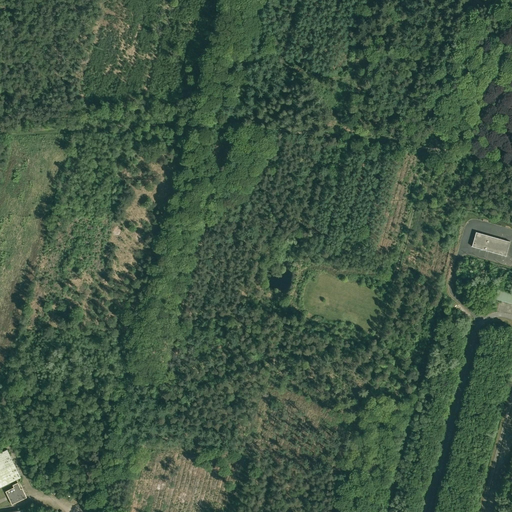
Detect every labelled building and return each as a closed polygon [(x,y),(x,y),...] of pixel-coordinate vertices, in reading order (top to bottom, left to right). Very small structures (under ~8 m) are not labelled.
[(472,246),(494,253),(506,256),(510,242),(476,232),(472,246)] [(495,299),(511,303),(511,292),(498,289),(495,299)] [(499,362),(501,355),(502,353),(477,347),(479,339),(476,349),(475,349),(475,353),(475,354),(473,364),(475,356),(499,362)] [(467,385),(492,391),(494,383),(470,376),(472,368),(471,368),(469,378),(468,378),(468,379),(467,382),(467,383),(468,383),(465,393),(467,385)] [(460,412),(457,422),(458,422),(460,414),(484,421),(486,412),(462,405),(464,397),(461,407),(461,408),(460,408),(459,411),(460,412),(459,412),(460,412)] [(476,450),(478,443),(479,441),(454,435),(456,427),(453,437),(452,437),(452,440),(452,441),(450,451),(452,444),(476,450)] [(18,482),(13,485),(14,487),(6,491),(12,505),(27,497),(18,479),(21,477),(7,449),(0,452),(0,487),(16,479),(18,482)] [(469,479),(470,474),(471,470),(447,464),(449,456),(446,466),(445,466),(444,470),(445,470),(442,481),(444,473),(469,479)] [(437,500),(434,510),(435,510),(437,502),(461,508),(463,499),(439,493),(441,485),(438,495),(437,495),(436,499),(437,499),(437,500)]
